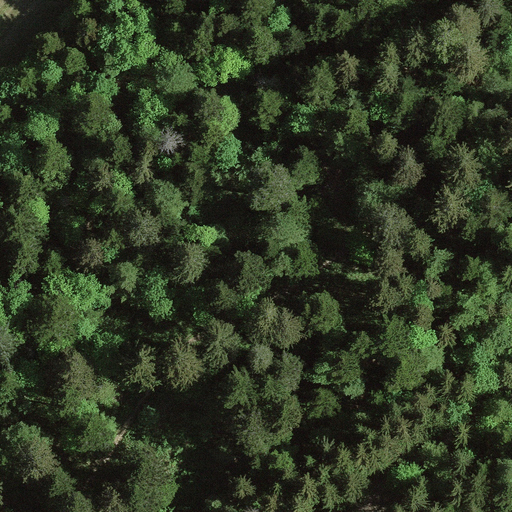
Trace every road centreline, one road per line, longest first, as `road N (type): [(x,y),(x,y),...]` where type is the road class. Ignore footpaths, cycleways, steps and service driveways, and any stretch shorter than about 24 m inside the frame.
road 1 (track): [(95,511),(183,351),(393,221),(511,117)]
road 2 (track): [(342,511),(511,397)]
